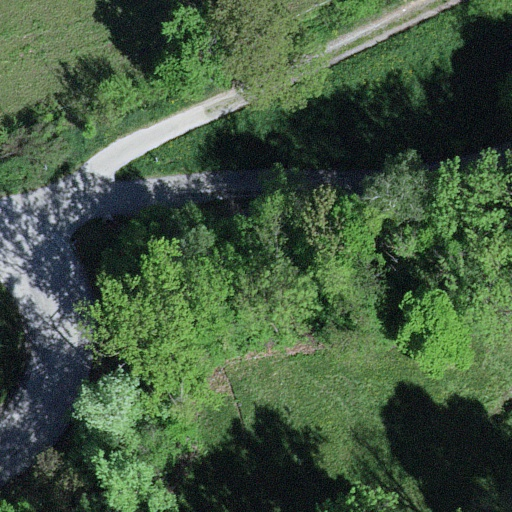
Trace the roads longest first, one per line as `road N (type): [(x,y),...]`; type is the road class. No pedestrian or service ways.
road 1 (track): [(16,244),(85,202),(352,175),(511,148)]
road 2 (track): [(455,0),(325,63),(120,144),(91,166),(85,202)]
road 3 (unclassified): [(0,235),(36,263),(60,332),(48,402),(0,457)]
